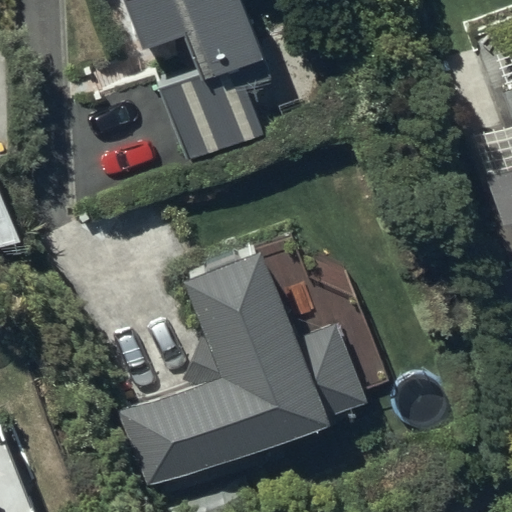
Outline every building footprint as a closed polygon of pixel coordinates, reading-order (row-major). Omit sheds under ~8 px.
[(124,0),(137,31),(176,15),(194,61),(155,76),(184,151),(261,121),(244,76),(268,66),(241,0),(124,0)] [(511,78),(500,83),(511,116),(511,158),(484,169),(504,223),(509,221),(511,229),(511,78)] [(0,239),(19,232),(0,188),(0,239)] [(160,499),(254,460),(245,440),(365,390),(332,313),(294,329),(254,233),(176,265),(216,360),(113,404),(147,481),(151,479),(160,499)] [(504,360),(511,357),(511,263),(473,278),(504,360)] [(0,511),(5,511),(33,501),(0,420),(0,511)]
